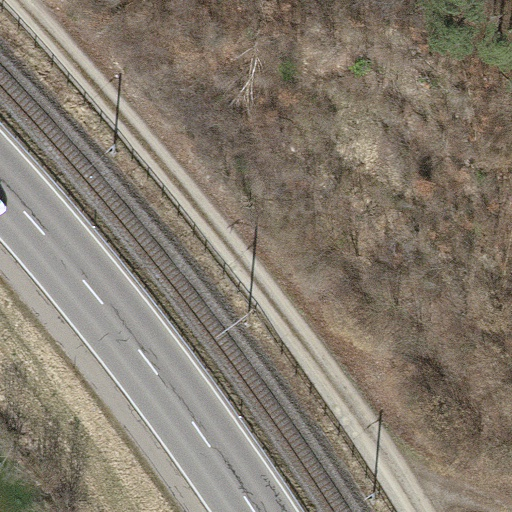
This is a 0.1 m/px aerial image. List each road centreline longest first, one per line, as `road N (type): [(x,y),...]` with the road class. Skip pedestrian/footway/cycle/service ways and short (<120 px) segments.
road 1 (track): [(14,0),(246,276),(404,511)]
road 2 (primary): [(255,511),(78,271),(0,184)]
road 3 (track): [(383,474),(497,511)]
